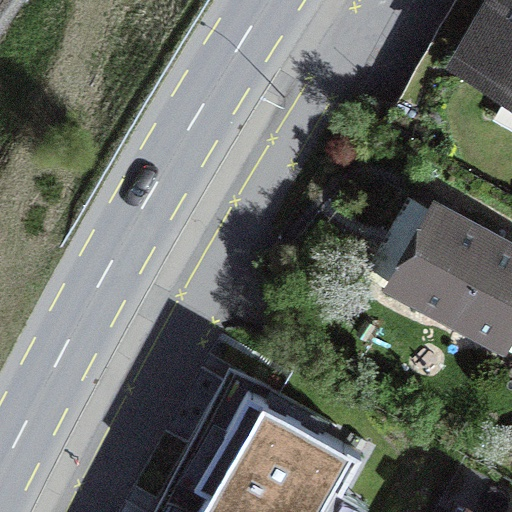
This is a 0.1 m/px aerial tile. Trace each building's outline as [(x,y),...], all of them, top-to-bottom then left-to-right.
[(490,0),(461,0),(396,115),(511,180),(511,82),(460,53),(490,0)] [(511,0),(490,0),(460,53),(511,82),(511,0)] [(502,337),(511,318),(511,249),(436,208),(397,279),(502,337)] [(340,338),(294,312),(276,345),(321,371),(340,338)] [(197,511),(326,511),(361,452),(247,388),(194,481),(210,490),(197,511)]
